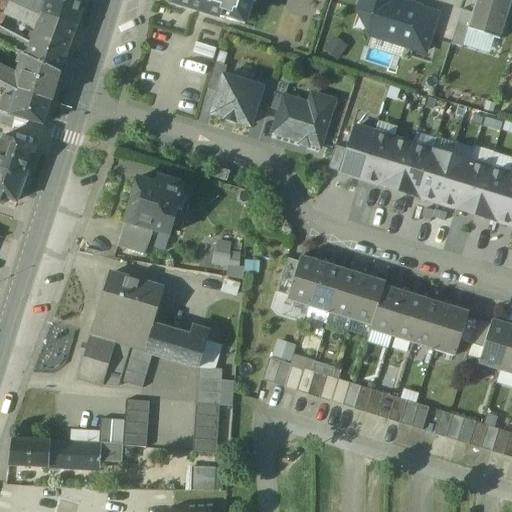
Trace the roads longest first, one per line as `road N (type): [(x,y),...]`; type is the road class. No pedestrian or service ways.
road 1 (residential): [(80,101),(267,166),(313,222),(511,285)]
road 2 (tertiary): [(0,351),(80,101)]
